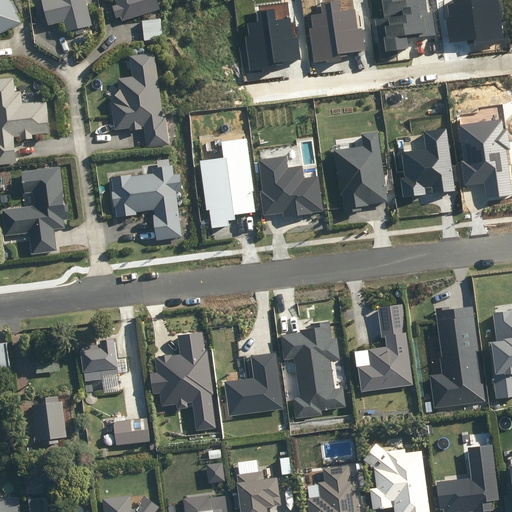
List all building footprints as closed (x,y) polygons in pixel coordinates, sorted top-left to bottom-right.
[(0,0),(0,35),(24,23),(12,0),(0,0)] [(89,0),(44,0),(50,25),(66,22),(68,32),(95,26),(89,0)] [(118,0),(120,4),(115,6),(118,18),(123,17),(124,21),(164,9),(161,0),(118,0)] [(326,63),(341,61),(340,56),(347,55),(347,53),(364,50),(362,28),(358,29),(355,9),(341,11),(339,0),(337,0),(321,2),(322,13),(311,14),(313,28),(309,28),(313,63),(326,62),(326,63)] [(401,0),(381,0),(384,19),(375,20),(380,58),(397,56),(396,50),(408,48),(407,38),(434,34),(432,12),(428,12),(426,0),(402,0),(401,0)] [(468,44),(503,39),(497,0),(453,0),(454,3),(447,4),(449,17),(446,18),(449,43),(467,41),(468,44)] [(283,62),(301,59),(298,38),(294,38),(291,17),(277,20),(275,8),(257,11),(259,22),(248,24),(250,36),(246,37),(247,45),(240,46),(245,75),(269,72),(268,68),(284,65),(283,62)] [(144,21),(146,41),(165,39),(163,19),(144,21)] [(167,116),(159,52),(133,56),(136,77),(120,79),(122,91),(112,103),(114,104),(117,130),(132,128),(133,130),(145,129),(145,126),(146,126),(149,146),(172,144),(168,116),(167,116)] [(16,78),(0,79),(0,165),(19,163),(16,137),(22,137),(22,140),(35,139),(34,135),(52,133),(49,101),(25,103),(23,91),(18,92),(16,78)] [(503,129),(502,119),(459,125),(464,160),(461,161),(464,186),(485,183),(487,197),(511,193),(506,150),(511,150),(508,128),(503,129)] [(427,149),(402,153),(405,177),(400,178),(402,197),(426,194),(425,188),(432,187),(433,193),(454,190),(446,129),(424,132),(427,149)] [(387,201),(378,132),(362,134),(363,146),(334,150),(340,195),(341,195),(344,213),(361,211),(361,206),(368,205),(368,204),(387,201)] [(247,139),(221,142),(223,158),(200,161),(206,211),(209,210),(212,228),(229,226),(228,220),(236,219),(235,214),(255,212),(252,191),(254,191),(247,139)] [(286,156),(258,159),(262,190),(259,191),(263,216),(283,214),(283,217),(313,213),(312,212),(323,211),(318,177),(304,178),(302,166),(288,167),(286,156)] [(176,173),(175,164),(155,166),(156,172),(134,174),(134,173),(114,175),(116,190),(114,190),(116,206),(117,206),(119,216),(139,213),(139,210),(156,208),(157,213),(155,213),(158,239),(184,236),(178,190),(184,189),(182,172),(176,173)] [(34,254),(59,251),(56,229),(67,228),(66,219),(72,219),(70,203),(67,203),(62,167),(24,171),(26,193),(34,192),(36,206),(4,210),(7,235),(31,232),(34,254)] [(373,364),(360,366),(363,390),(415,384),(408,332),(407,332),(404,304),(379,307),(383,337),(388,337),(389,346),(371,348),(373,364)] [(486,402),(472,307),(449,310),(449,307),(436,309),(442,357),(439,358),(442,373),(429,375),(434,409),(486,402)] [(511,309),(495,312),(499,341),(495,341),(500,375),(495,376),(498,398),(511,395),(511,309)] [(296,418),(322,415),(322,410),(345,406),(343,388),(335,389),(331,361),(340,360),(337,337),(332,338),(330,321),(310,324),(311,329),(300,330),(300,333),(281,335),(284,359),(294,358),(299,397),(293,398),(296,418)] [(203,332),(177,335),(180,354),(172,355),(172,354),(158,356),(158,357),(155,357),(157,373),(150,373),(153,394),(160,393),(162,406),(177,404),(177,408),(188,407),(187,403),(192,402),(196,431),(216,429),(211,395),(213,394),(207,351),(205,351),(203,332)] [(104,347),(83,350),(86,372),(120,368),(116,337),(103,338),(104,347)] [(282,409),(275,353),(251,356),(253,378),(224,381),(229,416),(282,409)] [(42,372),(65,370),(64,358),(53,359),(41,360),(42,372)] [(91,404),(93,404),(95,403),(96,402),(97,400),(97,398),(96,396),(95,394),(94,393),(92,393),(90,393),(88,393),(87,395),(86,396),(85,398),(85,400),(86,402),(87,403),(89,404),(91,404)] [(57,395),(43,397),(44,403),(29,405),(34,440),(40,439),(40,445),(58,442),(57,438),(65,436),(60,401),(57,401),(57,395)] [(149,418),(115,422),(117,444),(151,441),(149,418)] [(109,444),(111,444),(113,443),(114,442),(115,440),(115,438),(115,436),(114,434),(112,433),(110,433),(108,433),(107,433),(105,435),(104,436),(104,438),(104,440),(105,442),(106,443),(107,444),(109,444)] [(268,441),(269,451),(280,450),(279,440),(268,441)] [(372,488),(374,509),(395,506),(396,511),(433,511),(429,476),(427,477),(424,450),(407,452),(407,448),(388,450),(378,442),(365,459),(376,467),(378,487),(372,488)] [(445,509),(445,511),(465,511),(495,509),(494,500),(501,499),(495,443),(469,446),(471,459),(466,459),(468,478),(438,481),(441,509),(445,509)] [(17,453),(10,453),(11,467),(18,466),(17,453)] [(225,481),(222,463),(206,465),(209,483),(225,481)] [(309,498),(310,511),(361,511),(357,477),(352,477),(351,464),(325,468),(326,481),(320,482),(322,496),(309,498)] [(28,472),(29,474),(24,474),(27,494),(31,493),(31,494),(54,491),(54,487),(59,487),(57,470),(52,471),(52,469),(28,472)] [(240,481),(239,481),(243,511),(270,511),(270,506),(278,505),(277,496),(283,495),(280,476),(266,478),(265,470),(239,474),(240,481)] [(156,511),(161,506),(147,495),(137,507),(134,508),(132,494),(104,497),(105,511),(156,511)] [(186,511),(229,511),(228,495),(212,497),(212,494),(185,497),(186,511)] [(53,511),(52,498),(32,501),(33,511),(53,511)]
